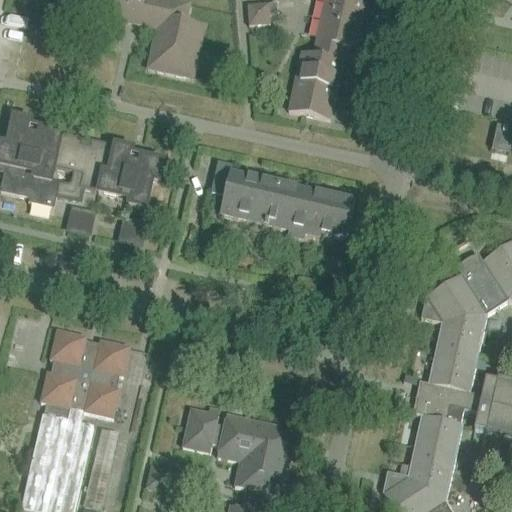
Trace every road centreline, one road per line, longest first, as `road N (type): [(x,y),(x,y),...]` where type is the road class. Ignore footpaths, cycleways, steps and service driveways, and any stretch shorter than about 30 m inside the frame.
road 1 (residential): [(435,0),(357,360)]
road 2 (residential): [(0,278),(357,360)]
road 3 (residential): [(357,360),(324,511)]
